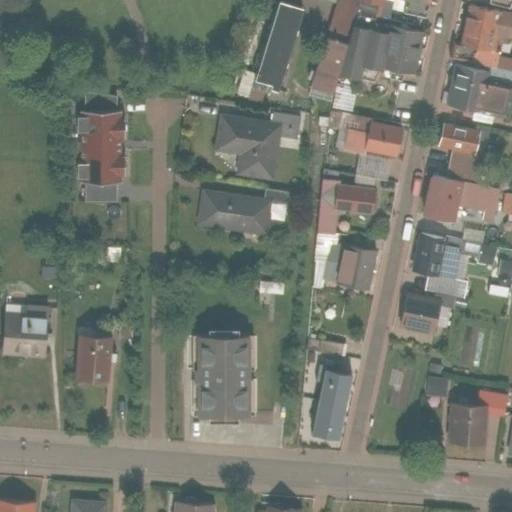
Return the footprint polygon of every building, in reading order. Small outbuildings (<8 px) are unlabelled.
[(306,7),(283,0),(258,79),(281,86),(306,7)] [(339,0),(339,2),(328,31),(349,40),(353,25),(365,0),(339,0)] [(389,0),(365,0),(361,13),(384,20),(389,0)] [(438,0),(395,0),(395,2),(409,5),(408,11),(423,15),(425,7),(437,10),(438,0)] [(490,65),(495,66),(497,55),(500,40),(511,42),(511,15),(470,7),(468,17),(460,16),(456,34),(467,36),(465,47),(477,49),(474,62),(490,65)] [(353,25),(343,71),(357,74),(360,63),(425,75),(433,34),(387,22),(385,32),(353,25)] [(326,38),(311,86),(332,93),(343,71),(347,45),(326,38)] [(511,57),(497,55),(495,66),(511,69),(511,57)] [(486,70),(454,65),(447,104),(508,115),(511,92),(511,69),(495,66),(490,65),(486,70)] [(373,118),(336,111),(333,126),(354,129),(351,150),(368,152),(373,122),(373,118)] [(127,112),(82,113),(84,186),(91,186),(122,185),(128,185),(127,112)] [(271,112),(270,122),(280,123),(278,136),(301,139),(304,116),(271,112)] [(270,122),(219,115),(214,150),(239,154),(236,176),(271,181),(278,136),(280,123),(270,122)] [(407,127),(373,122),(368,152),(402,158),(407,127)] [(476,130),(444,123),(439,149),(453,152),(475,157),(480,131),(476,130)] [(480,131),(475,157),(453,152),(448,177),(480,184),(492,130),(477,127),(476,130),(480,131)] [(470,184),(434,178),(427,218),(463,224),(465,207),(470,184)] [(336,183),(318,181),(312,237),(333,239),(335,213),(370,217),(372,192),(335,188),(336,183)] [(505,191),(470,184),(465,207),(492,213),(491,220),(499,222),(505,194),(505,191)] [(122,185),(91,186),(91,202),(123,202),(122,185)] [(277,199),(208,190),(203,226),(272,235),(277,199)] [(511,195),(505,194),(502,214),(511,215),(511,195)] [(450,238),(448,245),(466,249),(482,252),(484,243),(488,244),(491,230),(462,224),(459,237),(451,235),(450,238)] [(450,238),(422,232),(413,269),(437,274),(459,279),(466,249),(448,245),(450,238)] [(330,291),(337,246),(343,247),(344,240),(333,239),(312,237),(307,293),(324,294),(325,288),(330,291)] [(343,247),(337,246),(330,291),(368,297),(375,251),(343,247)] [(511,285),(511,272),(496,270),(493,284),(511,287),(511,285)] [(437,274),(434,289),(469,297),(472,282),(459,279),(437,274)] [(434,289),(432,297),(441,299),(446,300),(445,304),(466,309),(469,297),(434,289)] [(434,332),(441,299),(432,297),(409,292),(402,325),(434,332)] [(53,306),(5,303),(2,355),(50,358),(53,306)] [(114,336),(79,334),(76,379),(111,381),(112,362),(120,362),(121,352),(113,352),(114,336)] [(256,336),(192,337),(192,417),(257,417),(256,381),(248,381),(248,371),(257,371),(256,336)] [(352,373),(326,367),(311,434),(338,440),(352,373)] [(448,378),(428,376),(426,396),(446,398),(448,378)] [(479,390),(477,404),(487,405),(486,414),(503,416),(505,394),(479,390)] [(477,404),(447,403),(446,442),(485,443),(486,414),(487,405),(477,404)] [(111,511),(112,502),(76,500),(75,511),(111,511)] [(43,511),(44,504),(1,501),(0,511),(43,511)] [(221,511),(222,505),(174,502),(173,511),(221,511)]
